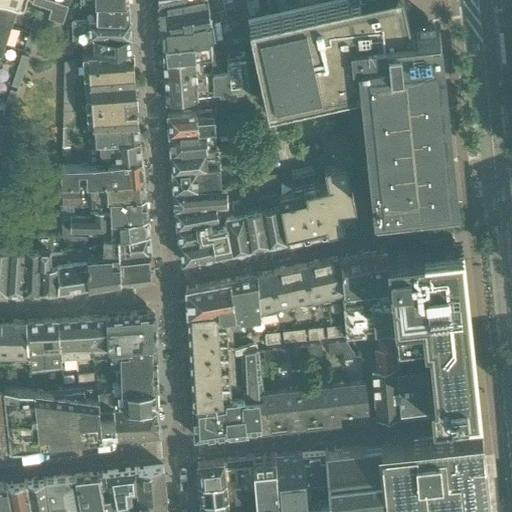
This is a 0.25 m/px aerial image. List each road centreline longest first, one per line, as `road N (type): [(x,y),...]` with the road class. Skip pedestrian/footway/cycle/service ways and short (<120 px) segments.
road 1 (residential): [(165,280),(499,217)]
road 2 (residential): [(176,449),(511,415)]
road 3 (residential): [(165,280),(141,0)]
road 4 (residential): [(499,217),(477,0)]
road 5 (residential): [(0,467),(176,449)]
road 6 (residential): [(176,449),(165,280)]
road 7 (residential): [(165,280),(82,298),(0,301)]
road 8 (residential): [(511,340),(499,217)]
